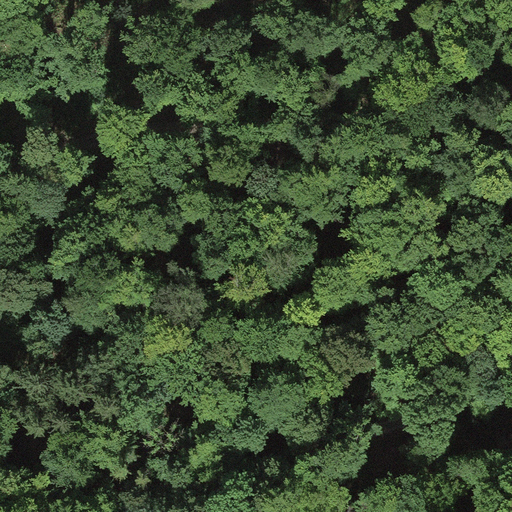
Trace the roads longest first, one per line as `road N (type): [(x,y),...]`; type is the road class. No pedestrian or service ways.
road 1 (track): [(0,171),(162,121),(416,115),(511,90)]
road 2 (track): [(0,347),(43,315),(154,314),(234,329),(328,363),(456,367),(489,381)]
road 3 (track): [(511,373),(372,431),(281,457),(161,511)]
road 4 (track): [(277,124),(284,176),(300,209),(330,225),(378,214),(511,213)]
